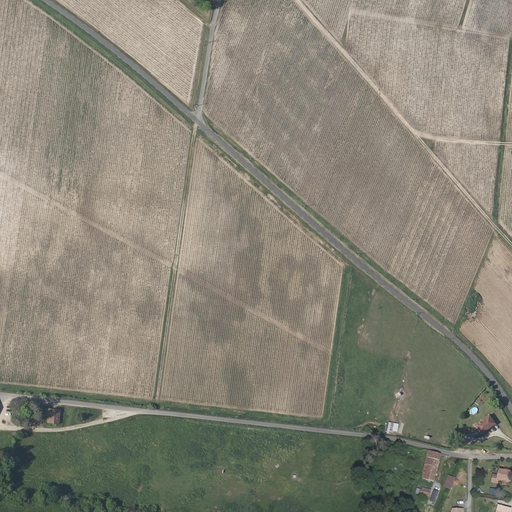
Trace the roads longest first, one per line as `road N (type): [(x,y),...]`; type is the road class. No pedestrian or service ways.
road 1 (residential): [(511,408),(466,347),(196,119),(38,0)]
road 2 (residential): [(511,455),(0,393)]
road 3 (track): [(297,0),(511,245)]
